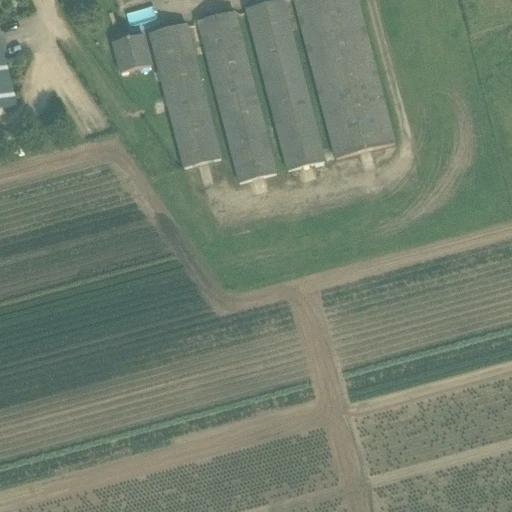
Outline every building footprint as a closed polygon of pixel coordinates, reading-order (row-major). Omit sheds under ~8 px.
[(394,147),(356,0),(294,0),(336,163),(394,147)] [(245,12),(274,126),(287,175),(326,165),(284,2),(245,12)] [(236,15),(196,25),(238,187),(278,177),(265,129),(236,15)] [(188,27),(147,37),(183,172),(222,162),(188,27)] [(145,38),(112,46),(119,77),(153,69),(145,38)] [(0,112),(17,108),(1,46),(0,46),(0,112)]
